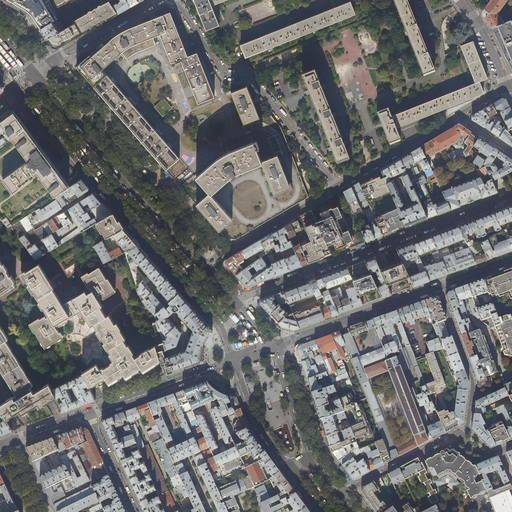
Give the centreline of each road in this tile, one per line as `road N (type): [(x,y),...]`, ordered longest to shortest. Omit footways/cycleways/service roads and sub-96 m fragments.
road 1 (primary): [(19,95),(219,324),(233,360)]
road 2 (residential): [(235,304),(500,199)]
road 3 (residential): [(176,0),(224,74),(249,76),(338,186)]
road 4 (tertiary): [(272,346),(511,259)]
road 5 (primary): [(200,267),(37,80)]
road 6 (residential): [(337,496),(454,433),(483,456),(511,445)]
road 7 (residential): [(338,186),(200,267)]
road 8 (tertiary): [(88,414),(233,360)]
road 9 (residential): [(459,115),(338,186)]
road 10 (residential): [(43,67),(157,0)]
road 11 (primary): [(233,360),(256,423),(290,469)]
